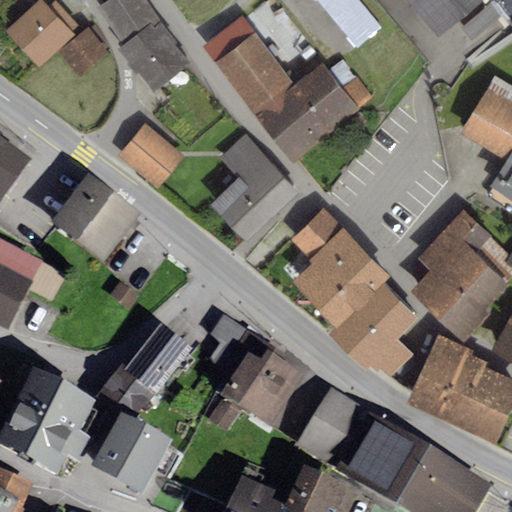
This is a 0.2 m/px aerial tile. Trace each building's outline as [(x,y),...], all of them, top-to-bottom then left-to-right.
[(41,0),(40,0),(5,32),(38,68),(74,35),(71,32),(78,26),(55,1),(48,8),(41,0)] [(108,0),(99,7),(124,43),(151,24),(154,28),(162,23),(146,0),(108,0)] [(380,28),(356,0),(314,0),(356,48),(380,28)] [(404,0),(436,38),(481,0),(404,0)] [(491,3),(460,28),(471,41),(501,16),(491,3)] [(215,63),(254,33),(240,17),(203,47),(215,63)] [(124,43),(118,47),(153,91),(189,63),(174,44),(177,42),(162,23),(154,28),(151,24),(124,43)] [(95,24),(88,27),(59,52),(78,76),(108,53),(110,49),(95,24)] [(255,114),(293,84),(254,33),(215,63),(255,114)] [(293,84),(255,114),(293,162),(359,111),(354,106),(370,94),(356,76),(341,87),(321,62),(293,84)] [(511,86),(494,75),(459,133),(504,161),(488,186),(491,188),(511,201),(511,86)] [(144,124),(117,156),(157,189),(183,156),(144,124)] [(301,193),(245,134),(218,158),(238,179),(210,205),(247,244),(301,193)] [(0,144),(0,143),(0,210),(30,170),(0,148),(0,144)] [(140,222),(88,183),(51,231),(102,271),(140,222)] [(511,213),(511,201),(491,188),(484,198),(511,215),(511,213)] [(308,262),(289,280),(337,328),(331,334),(366,369),(370,365),(377,372),(381,368),(390,377),(412,354),(397,339),(419,318),(383,282),(389,275),(322,207),(287,241),(308,262)] [(463,209),(418,258),(429,271),(412,290),(463,341),(489,313),(486,309),(511,277),(511,267),(505,263),(510,255),(463,209)] [(0,245),(0,274),(32,291),(30,295),(52,306),(66,278),(39,264),(38,265),(0,245)] [(32,291),(0,274),(0,332),(8,337),(30,295),(32,291)] [(138,300),(120,285),(109,298),(128,313),(138,300)] [(511,312),(490,351),(511,363),(511,312)] [(221,345),(247,363),(227,392),(207,421),(225,434),(239,414),(269,435),(304,384),(289,374),(294,367),(223,319),(210,338),(221,345)] [(122,370),(96,401),(131,430),(191,356),(160,332),(126,373),(122,370)] [(473,351),(437,334),(405,403),(493,443),(511,402),(511,380),(484,368),(486,362),(471,355),(473,351)] [(247,363),(221,345),(209,361),(227,392),(247,363)] [(94,412),(32,380),(0,440),(0,450),(58,481),(68,463),(79,469),(92,445),(80,438),(94,412)] [(371,416),(331,392),(296,451),(337,475),(368,421),(371,416)] [(479,511),(491,493),(368,421),(337,475),(335,478),(375,502),(392,511),(479,511)] [(120,423),(91,475),(142,504),(171,453),(131,430),(120,423)] [(0,511),(25,511),(36,491),(0,473),(0,511)] [(349,511),(356,499),(302,475),(284,511),(349,511)] [(275,500),(242,485),(229,511),(280,511),(271,509),(275,500)]
